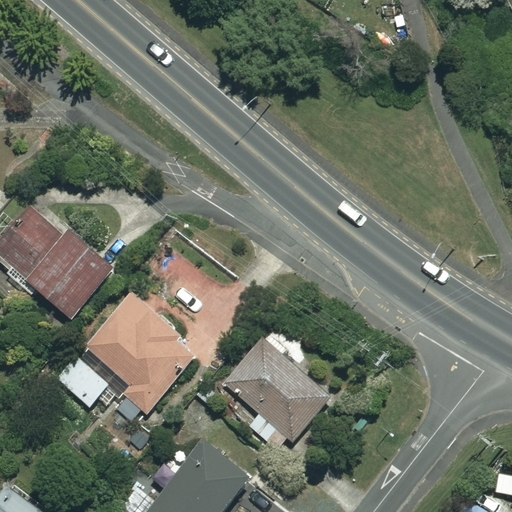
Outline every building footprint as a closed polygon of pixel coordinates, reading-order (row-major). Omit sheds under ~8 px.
[(69,235),(36,206),(0,246),(0,254),(75,320),(119,271),(73,230),(69,235)] [(202,357),(137,295),(88,346),(132,388),(126,394),(148,414),(202,357)] [(337,401),(265,339),(226,384),(264,416),(254,428),(288,458),(337,401)] [(114,384),(82,355),(60,380),(93,409),(114,384)] [(235,462),(207,441),(154,511),(228,511),(264,464),(245,449),(235,462)] [(42,511),(14,490),(0,508),(0,511),(42,511)]
